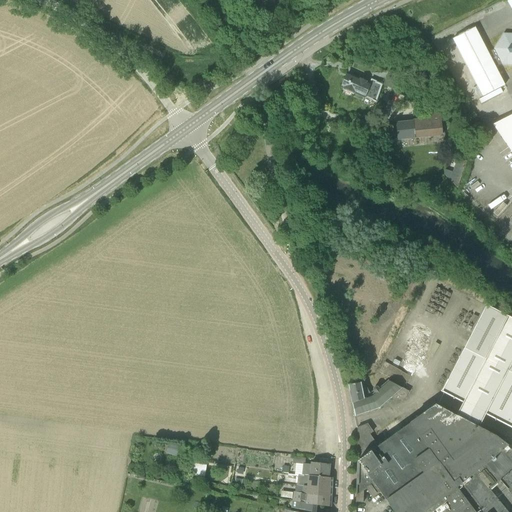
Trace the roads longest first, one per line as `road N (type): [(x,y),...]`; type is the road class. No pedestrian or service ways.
road 1 (unclassified): [(343,511),(344,422),(314,316),(288,267),(186,129)]
road 2 (tertiary): [(186,129),(378,0)]
road 3 (tertiary): [(0,259),(186,129)]
road 4 (unclassified): [(44,0),(124,54),(186,129)]
